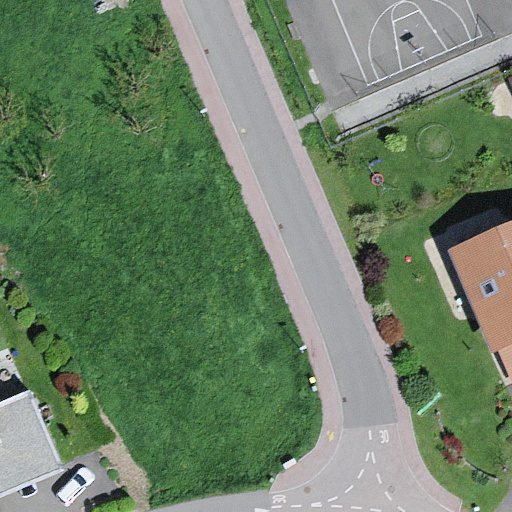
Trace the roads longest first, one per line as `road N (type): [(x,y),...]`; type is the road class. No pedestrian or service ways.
road 1 (residential): [(203,0),(364,390),(374,509)]
road 2 (residential): [(235,511),(308,504),(374,509)]
